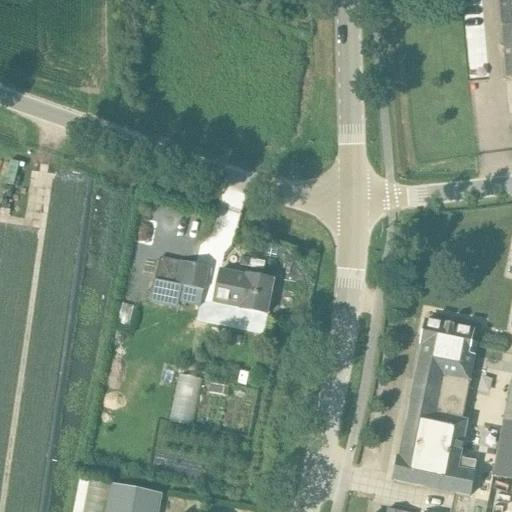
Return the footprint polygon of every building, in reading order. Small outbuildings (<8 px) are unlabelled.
[(511,0),(498,0),(506,78),(511,77),(511,0)] [(159,257),(150,304),(175,308),(180,287),(204,291),(209,267),(159,257)] [(214,302),(240,307),(240,308),(267,314),(274,280),(247,275),(247,276),(220,270),(214,302)] [(420,345),(421,346),(399,456),(397,455),(392,481),(470,498),(476,471),(474,471),(476,461),(460,458),(461,454),(473,456),(474,452),(479,453),(485,422),(468,418),(467,421),(463,420),(478,343),(471,342),(474,330),(425,320),(420,345)] [(171,422),(196,424),(201,376),(176,374),(171,422)] [(511,374),(491,476),(511,480),(511,374)] [(158,511),(162,495),(162,494),(131,489),(112,485),(106,511),(158,511)]
